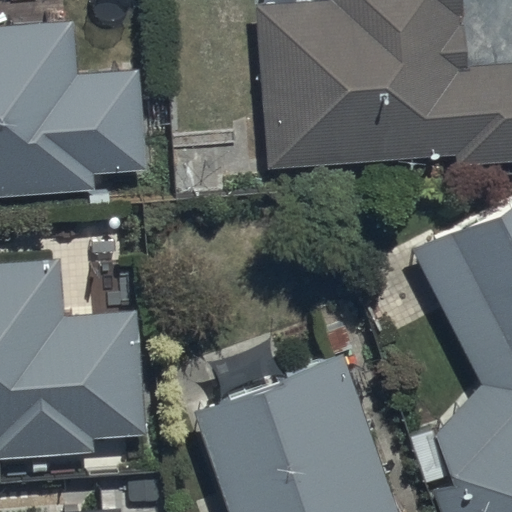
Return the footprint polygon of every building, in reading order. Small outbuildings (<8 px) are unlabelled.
[(450,0),(246,0),(259,155),(447,139),(448,151),(511,145),(511,47),(455,52),(450,0)] [(0,186),(83,182),(81,157),(138,154),(133,59),(71,62),(68,7),(0,10),(0,186)] [(402,428),(433,511),(511,511),(511,192),(506,181),(401,235),(472,367),(427,419),(402,428)] [(0,445),(86,439),(85,427),(137,424),(128,301),(60,306),(56,248),(0,252),(0,445)] [(395,511),(334,344),(184,399),(224,511),(395,511)] [(0,511),(112,511),(111,496),(0,502),(0,511)]
